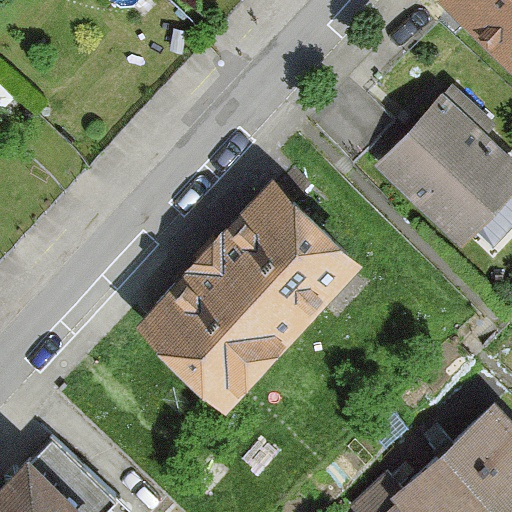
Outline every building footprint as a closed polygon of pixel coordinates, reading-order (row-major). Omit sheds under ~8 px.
[(0,252),(239,0),(163,0),(0,172),(0,252)] [(511,0),(463,0),(447,18),(511,77),(511,0)] [(511,204),(511,161),(449,99),(378,172),(462,255),(511,204)] [(375,276),(283,188),(145,331),(237,419),(375,276)] [(511,511),(511,422),(503,413),(423,488),(395,459),(337,511),(511,511)] [(125,511),(128,510),(64,448),(0,511),(125,511)]
